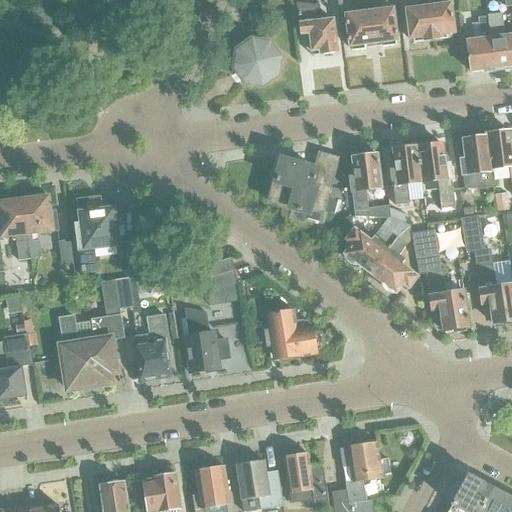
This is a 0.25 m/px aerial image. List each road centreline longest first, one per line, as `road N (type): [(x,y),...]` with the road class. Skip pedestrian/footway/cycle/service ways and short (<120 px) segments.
road 1 (tertiary): [(0,444),(430,382)]
road 2 (residential): [(136,146),(511,100)]
road 3 (residential): [(430,382),(136,146)]
road 4 (residential): [(136,146),(208,0)]
road 5 (residential): [(0,161),(136,146)]
